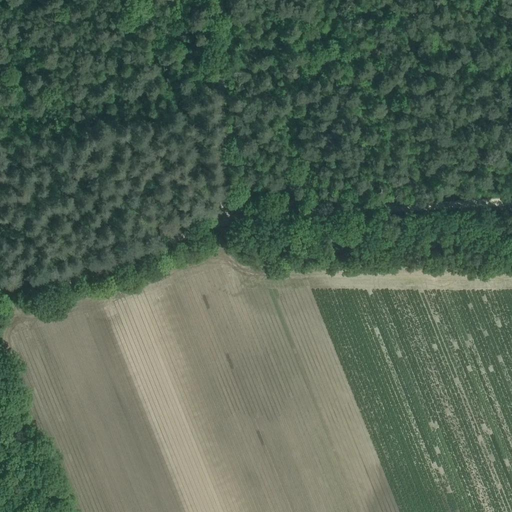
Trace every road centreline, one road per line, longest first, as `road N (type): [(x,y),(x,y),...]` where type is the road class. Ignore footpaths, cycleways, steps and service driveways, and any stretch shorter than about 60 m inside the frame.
road 1 (track): [(0,284),(99,271),(247,213),(511,204)]
road 2 (track): [(225,217),(220,0)]
